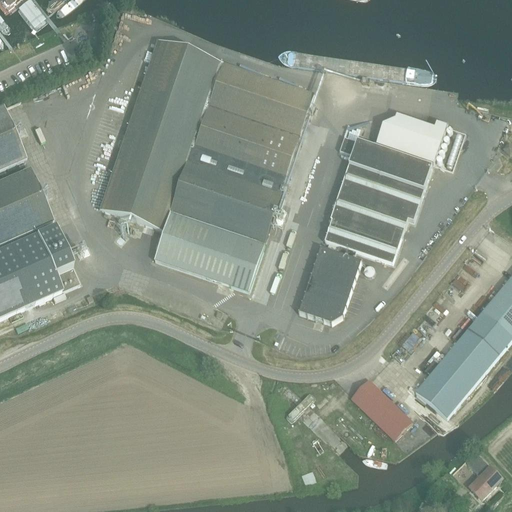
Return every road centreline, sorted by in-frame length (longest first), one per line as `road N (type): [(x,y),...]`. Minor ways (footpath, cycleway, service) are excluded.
road 1 (tertiary): [(0,369),(123,317),(292,377),(349,368),(395,327),(474,228),(511,198)]
road 2 (unknown): [(278,320),(324,339),(351,331),(479,178)]
road 3 (unknown): [(362,359),(405,378),(417,372),(491,284),(492,268),(468,236)]
